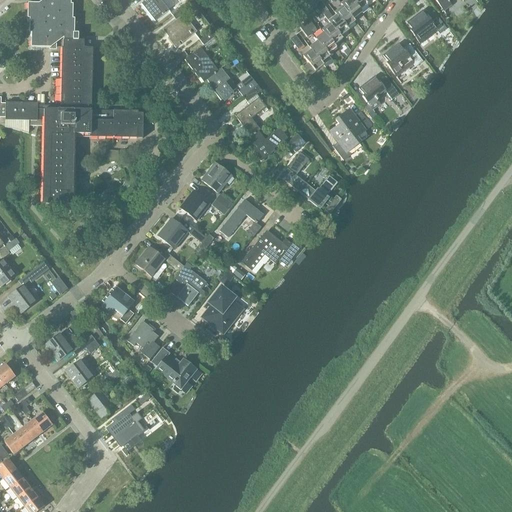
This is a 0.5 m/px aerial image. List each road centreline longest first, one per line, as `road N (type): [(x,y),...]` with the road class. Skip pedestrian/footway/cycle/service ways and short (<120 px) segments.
road 1 (unclassified): [(260,511),(511,171)]
road 2 (unclassified): [(310,0),(276,47),(318,105),(401,0)]
road 3 (residential): [(65,511),(98,457),(14,341)]
road 4 (track): [(484,364),(346,511)]
road 5 (residential): [(208,140),(213,127),(113,0)]
road 6 (residential): [(110,266),(208,140)]
road 7 (residential): [(207,343),(110,266)]
road 8 (residential): [(14,341),(110,266)]
road 9 (residential): [(302,215),(208,140)]
road 10 (track): [(511,366),(484,364),(419,300)]
